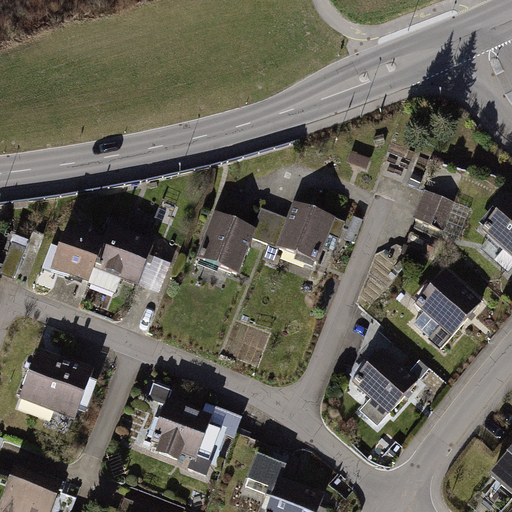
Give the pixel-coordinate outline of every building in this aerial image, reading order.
[(450,202),(427,193),(416,222),(440,231),(450,202)] [(511,199),(510,198),(483,229),(511,254),(511,199)] [(334,220),(296,205),(289,222),(279,250),(316,264),(322,249),(334,253),(345,224),(334,220)] [(279,250),(289,222),(262,211),(254,231),(251,239),(279,250)] [(254,231),(216,216),(199,260),(237,275),(251,239),(254,231)] [(363,221),(353,217),(345,240),(355,243),(363,221)] [(73,234),(68,232),(60,250),(72,275),(89,281),(103,245),(98,244),(90,227),(73,234)] [(109,230),(103,245),(89,281),(88,284),(112,293),(116,292),(121,278),(138,284),(150,256),(153,247),(109,230)] [(438,244),(411,233),(403,253),(416,259),(419,253),(432,258),(438,244)] [(15,238),(2,272),(15,277),(29,243),(15,238)] [(171,264),(150,256),(138,284),(160,293),(171,264)] [(480,306),(444,274),(417,305),(426,312),(415,325),(442,349),(480,306)] [(417,384),(381,352),(354,382),(373,399),(361,412),(378,427),(389,414),(390,414),(417,384)] [(93,374),(38,353),(23,391),(40,397),(39,400),(77,414),(93,374)] [(419,363),(411,372),(420,380),(429,371),(419,363)] [(169,393),(153,386),(152,396),(168,402),(169,393)] [(230,428),(167,404),(152,441),(163,445),(160,453),(177,460),(180,452),(198,459),(193,473),(206,478),(211,464),(215,466),(230,428)] [(73,433),(54,426),(49,437),(61,442),(58,449),(66,452),(73,433)] [(250,438),(236,433),(225,462),(239,467),(250,438)] [(511,494),(511,452),(491,476),(511,494)] [(285,466),(258,456),(250,478),(270,486),(266,497),(272,499),(279,482),(285,466)] [(15,473),(0,511),(49,511),(58,489),(15,473)] [(318,511),(324,499),(279,482),(272,499),(267,511),(318,511)] [(468,505),(475,511),(501,511),(479,492),(468,505)] [(129,501),(124,511),(156,511),(157,511),(129,501)]
